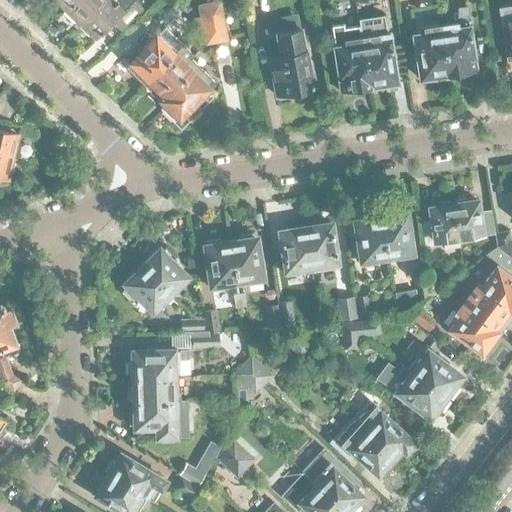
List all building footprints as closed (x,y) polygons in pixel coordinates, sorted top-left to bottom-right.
[(64,10),(73,0),(54,0),(54,1),(64,10)] [(73,0),(64,10),(79,26),(104,0),(73,0)] [(134,0),(104,0),(79,26),(90,36),(93,33),(97,37),(116,17),(117,18),(134,0)] [(210,17),(222,14),(220,2),(200,6),(202,16),(195,18),(197,30),(210,17)] [(511,7),(499,9),(505,44),(508,61),(511,59),(511,7)] [(212,21),(223,19),(222,14),(210,17),(197,30),(199,45),(207,43),(205,29),(212,21)] [(396,83),(389,32),(386,14),(358,18),(359,25),(369,87),(396,83)] [(205,29),(207,43),(227,39),(223,19),(212,21),(205,29)] [(440,24),(448,76),(475,71),(468,20),(440,24)] [(359,25),(344,27),(343,23),(330,25),(341,91),(369,87),(359,25)] [(420,80),(448,76),(440,24),(412,28),(420,80)] [(299,29),(265,35),(277,97),(294,93),(295,94),(295,95),(296,96),(298,98),(300,98),(304,99),(306,99),(308,98),(309,97),(310,95),(311,92),(310,83),(311,82),(304,48),(303,48),(299,29)] [(144,83),(182,44),(174,35),(165,44),(156,36),(142,50),(136,45),(125,56),(131,63),(130,64),(132,65),(129,68),(144,83)] [(175,74),(193,55),(182,44),(144,83),(161,100),(181,80),(175,74)] [(181,80),(161,100),(168,106),(164,109),(175,119),(177,116),(180,118),(183,115),(189,121),(201,110),(194,103),(209,89),(208,88),(215,82),(190,58),(193,55),(175,74),(181,80)] [(21,124),(18,136),(33,138),(36,126),(21,124)] [(0,153),(15,157),(17,145),(15,144),(17,135),(11,128),(6,131),(0,129),(0,153)] [(12,170),(15,157),(0,153),(0,181),(7,177),(9,170),(12,170)] [(491,210),(479,211),(477,199),(453,203),(459,247),(460,246),(458,235),(482,232),(482,235),(495,234),(491,210)] [(444,249),(459,247),(453,203),(429,207),(431,220),(420,222),(424,247),(444,244),(444,249)] [(380,216),(387,257),(413,253),(407,212),(380,216)] [(361,261),(387,257),(380,216),(354,220),(361,261)] [(331,223),(305,227),(311,266),(312,272),(339,268),(331,223)] [(305,227),(279,231),(287,276),(312,272),(311,266),(305,227)] [(511,257),(511,241),(509,239),(508,231),(496,233),(498,246),(511,257)] [(257,237),(230,241),(237,282),(263,277),(257,237)] [(230,241),(204,245),(211,286),(237,282),(230,241)] [(175,287),(186,276),(170,261),(174,256),(164,246),(160,251),(158,249),(141,266),(171,296),(178,289),(175,287)] [(511,277),(511,257),(498,246),(485,254),(496,262),(480,283),(477,280),(475,284),(511,312),(511,311),(511,278),(511,277)] [(165,303),(171,296),(141,266),(125,283),(127,284),(122,289),(132,299),(136,295),(152,310),(162,300),(165,303)] [(461,271),(451,280),(459,287),(468,276),(461,271)] [(417,298),(430,295),(427,273),(413,276),(417,298)] [(497,332),(511,312),(475,284),(460,304),(497,332)] [(336,298),(340,320),(357,318),(354,295),(336,298)] [(368,295),(355,296),(358,318),(372,316),(370,304),(368,295)] [(292,300),(278,302),(279,304),(282,326),(286,325),(296,324),(292,300)] [(279,304),(265,306),(268,328),(269,328),(282,326),(279,304)] [(481,352),(497,332),(460,304),(453,313),(456,315),(447,327),(481,352)] [(12,374),(5,355),(18,351),(9,327),(16,325),(10,309),(4,311),(2,307),(0,307),(0,377),(2,382),(13,390),(20,380),(12,374)] [(411,318),(429,331),(436,320),(419,307),(411,318)] [(209,333),(219,331),(220,331),(217,309),(203,311),(204,319),(204,330),(209,330),(209,333)] [(195,319),(204,319),(203,311),(189,312),(195,319)] [(192,331),(204,330),(204,319),(195,319),(180,319),(181,331),(192,331)] [(356,337),(357,337),(370,336),(369,320),(354,321),(356,337)] [(358,349),(357,337),(356,337),(354,321),(341,322),(343,350),(358,349)] [(282,326),(269,328),(278,336),(277,337),(280,339),(302,355),(311,343),(286,325),(282,326)] [(220,347),(219,331),(209,333),(209,330),(204,330),(192,331),(193,348),(220,347)] [(454,384),(460,375),(414,340),(406,349),(419,359),(411,370),(448,398),(457,386),(454,384)] [(133,362),(128,362),(128,375),(134,375),(134,378),(177,376),(179,376),(178,359),(188,359),(188,349),(133,351),(133,362)] [(242,363),(264,384),(273,375),(251,353),(242,363)] [(448,398),(411,370),(398,361),(393,367),(387,362),(376,377),(429,417),(435,408),(439,410),(448,398)] [(255,394),(264,384),(242,363),(233,373),(255,394)] [(134,387),(128,387),(129,400),(134,399),(134,402),(178,400),(177,376),(134,378),(134,387)] [(135,411),(129,411),(130,424),(135,424),(135,428),(139,428),(140,431),(141,433),(142,434),(144,434),(145,435),(157,434),(157,437),(160,437),(160,443),(173,442),(173,437),(175,437),(190,436),(188,400),(178,400),(134,402),(135,411)] [(369,401),(353,419),(397,458),(404,450),(404,451),(414,441),(369,401)] [(353,419),(336,437),(377,474),(384,467),(387,469),(397,458),(353,419)] [(246,469),(246,468),(256,459),(234,437),(224,448),(246,469)] [(362,494),(322,456),(311,446),(294,464),(311,480),(346,511),(347,511),(348,511),(351,511),(359,505),(355,501),(362,494)] [(237,478),(246,469),(224,448),(215,457),(237,478)] [(112,459),(105,472),(108,474),(147,498),(153,502),(161,489),(166,481),(121,453),(116,461),(112,459)] [(199,485),(205,473),(186,462),(178,474),(181,475),(199,485)] [(294,464),(272,487),(293,507),(299,502),(309,511),(345,511),(346,511),(311,480),(294,464)] [(108,474),(96,495),(123,511),(141,511),(139,511),(147,498),(108,474)] [(204,488),(199,485),(181,475),(174,488),(194,499),(197,501),(204,488)] [(208,511),(197,501),(194,499),(184,509),(186,511),(208,511)] [(284,511),(273,501),(262,511),(284,511)]
